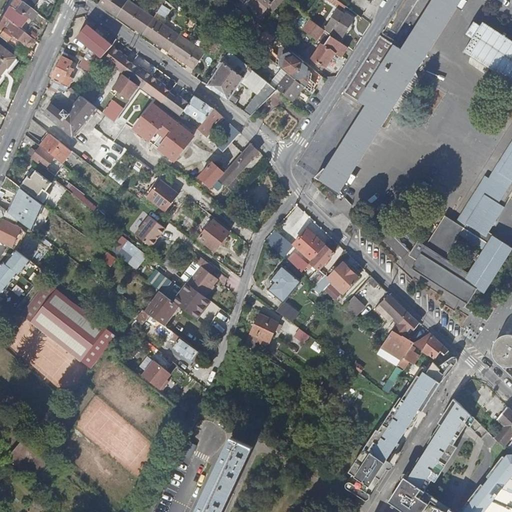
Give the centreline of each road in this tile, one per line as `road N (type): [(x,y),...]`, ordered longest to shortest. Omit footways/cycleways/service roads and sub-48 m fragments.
road 1 (residential): [(284,170),(260,135),(81,0)]
road 2 (residential): [(467,357),(301,196)]
road 3 (residential): [(284,170),(399,0)]
road 4 (residential): [(214,373),(260,235),(301,196)]
road 5 (residential): [(470,360),(369,511)]
road 6 (residential): [(72,0),(0,160)]
